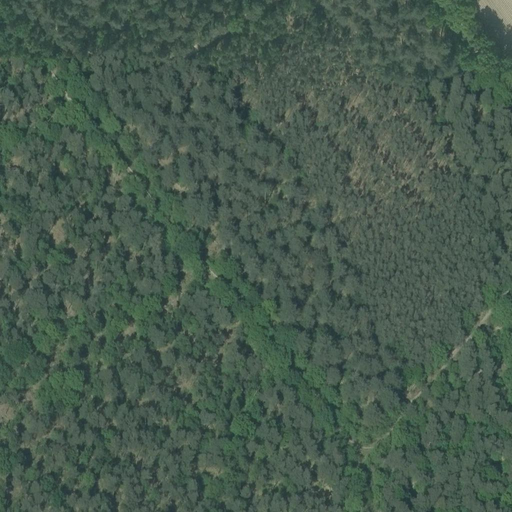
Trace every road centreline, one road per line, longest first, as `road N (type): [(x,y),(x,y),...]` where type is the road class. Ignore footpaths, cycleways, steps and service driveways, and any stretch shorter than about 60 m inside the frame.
road 1 (track): [(361,453),(82,112)]
road 2 (track): [(0,463),(218,278)]
road 3 (track): [(82,112),(279,0)]
road 4 (track): [(82,112),(0,10)]
